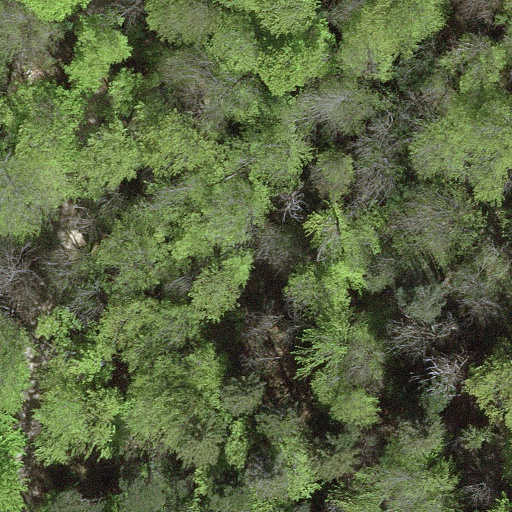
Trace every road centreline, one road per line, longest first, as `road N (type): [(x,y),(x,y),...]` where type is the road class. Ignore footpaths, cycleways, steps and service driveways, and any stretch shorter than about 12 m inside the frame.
road 1 (track): [(6,511),(85,140),(98,0)]
road 2 (track): [(60,254),(15,0)]
